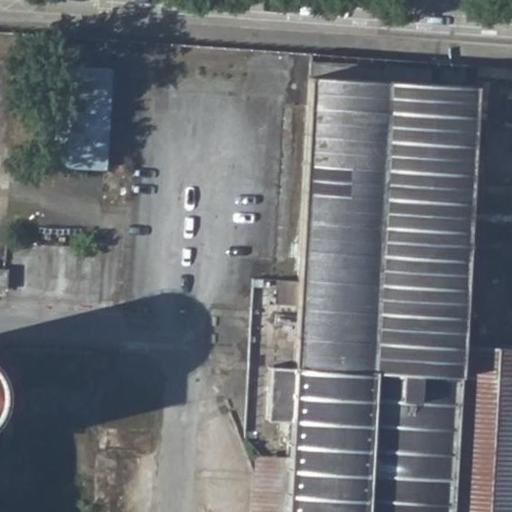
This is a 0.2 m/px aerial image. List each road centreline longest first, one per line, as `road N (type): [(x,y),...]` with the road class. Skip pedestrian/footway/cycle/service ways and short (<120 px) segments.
road 1 (unknown): [(0,313),(173,329),(188,384),(184,511)]
road 2 (tertiary): [(362,0),(511,10)]
